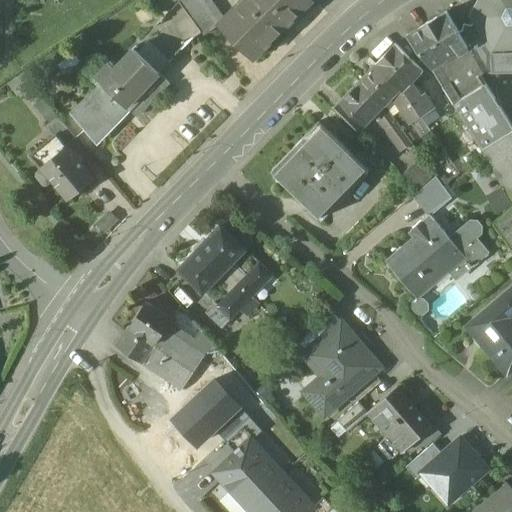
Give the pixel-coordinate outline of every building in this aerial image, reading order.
[(180,1),(179,0),(153,0),(165,16),(180,1)] [(225,17),(212,0),(179,0),(180,1),(205,35),(219,25),(219,24),(225,17)] [(242,0),(225,17),(219,24),(219,25),(253,59),(312,0),(242,0)] [(511,0),(478,0),(470,15),(474,23),(470,26),(465,24),(464,30),(460,32),(469,46),(485,72),(511,72),(511,0)] [(460,32),(447,11),(409,35),(433,65),(456,52),(457,53),(469,46),(460,32)] [(423,68),(397,43),(378,63),(403,89),(410,82),(417,75),(423,68)] [(469,46),(457,53),(456,52),(433,65),(442,84),(450,80),(463,100),(486,85),(481,76),(485,72),(469,46)] [(134,48),(71,112),(93,140),(127,105),(159,73),(134,48)] [(378,63),(361,81),(385,104),(393,95),(412,122),(422,116),(403,89),(378,63)] [(428,73),(423,68),(417,75),(422,80),(428,73)] [(159,73),(127,105),(141,112),(169,83),(159,73)] [(463,100),(450,80),(442,84),(455,105),(463,100)] [(361,81),(343,99),(367,122),(376,113),(385,104),(361,81)] [(422,95),(413,84),(410,82),(403,89),(422,116),(434,108),(425,93),(422,95)] [(463,100),(455,105),(484,150),(511,131),(511,124),(486,85),(463,100)] [(367,122),(343,99),(333,109),(357,132),(367,122)] [(404,130),(385,104),(376,113),(393,137),(404,130)] [(77,138),(60,117),(48,126),(56,135),(59,133),(68,145),(77,138)] [(370,171),(320,122),(273,170),(323,220),(370,171)] [(404,130),(393,137),(403,150),(413,143),(404,130)] [(511,131),(484,150),(511,195),(511,131)] [(68,145),(59,133),(56,135),(32,154),(43,166),(68,145)] [(68,145),(43,166),(69,199),(95,178),(68,145)] [(434,174),(418,158),(402,175),(419,190),(434,174)] [(437,176),(414,196),(423,204),(444,186),(437,176)] [(444,186),(423,204),(432,214),(453,197),(444,186)] [(511,208),(495,223),(511,246),(511,208)] [(417,236),(388,260),(419,297),(436,283),(432,278),(446,265),(464,251),(452,237),(437,219),(431,224),(426,218),(411,230),(417,236)] [(474,219),(452,237),(464,251),(475,263),(490,250),(478,236),(483,232),(484,225),(480,220),(474,219)] [(246,249),(221,225),(200,246),(225,270),(246,249)] [(225,270),(200,246),(179,268),(204,292),(225,270)] [(250,249),(220,281),(230,290),(260,258),(250,249)] [(464,251),(446,265),(457,278),(475,263),(464,251)] [(260,263),(240,284),(251,294),(271,273),(260,263)] [(240,284),(219,306),(230,316),(240,306),(251,294),(240,284)] [(511,287),(468,325),(509,373),(511,370),(511,287)] [(259,302),(251,294),(240,306),(248,314),(259,302)] [(219,306),(214,301),(204,311),(220,326),(230,316),(219,306)] [(178,321),(149,303),(132,327),(142,334),(138,340),(152,349),(165,329),(170,332),(178,321)] [(333,307),(302,339),(310,348),(344,321),(333,307)] [(344,321),(310,348),(331,376),(311,392),(325,410),(374,371),(360,353),(366,348),(344,321)] [(142,334),(132,327),(120,345),(143,361),(152,349),(138,340),(142,334)] [(215,344),(202,328),(192,342),(209,353),(215,344)] [(152,349),(143,361),(184,389),(188,385),(197,370),(206,357),(170,332),(165,329),(152,349)] [(197,444),(214,428),(238,405),(213,379),(172,418),(197,444)] [(369,411),(367,413),(369,415),(387,436),(392,432),(406,448),(432,426),(398,386),(369,411)] [(361,400),(338,420),(349,432),(369,415),(367,413),(369,411),(361,400)] [(224,439),(249,416),(238,405),(214,428),(224,439)] [(249,416),(224,439),(237,453),(251,440),(252,441),(263,431),(249,416)] [(421,472),(445,500),(485,467),(461,438),(442,455),(421,472)] [(252,441),(251,440),(216,473),(249,507),(283,474),(252,441)] [(432,443),(405,466),(415,477),(421,472),(442,455),(432,443)] [(309,511),(315,507),(283,474),(249,507),(253,511),(309,511)] [(511,511),(511,489),(507,484),(475,511),(511,511)] [(309,511),(329,511),(333,506),(325,497),(315,507),(309,511)]
